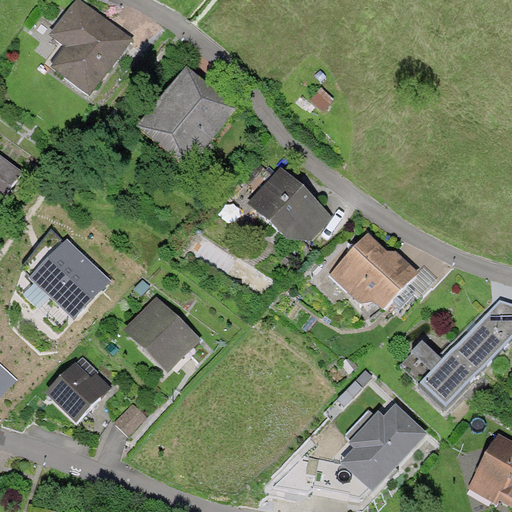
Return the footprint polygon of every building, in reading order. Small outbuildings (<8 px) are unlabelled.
[(96,12),(80,0),(77,0),(51,36),(67,48),(50,70),(92,100),(135,40),(96,12)] [(239,110),(188,68),(139,128),(189,170),(239,110)] [(23,174),(0,156),(0,204),(8,195),(23,174)] [(334,216),(284,170),(251,205),(289,241),(310,242),(334,216)] [(387,252),(371,236),(330,274),(374,320),(421,276),(399,253),(387,252)] [(111,267),(101,282),(114,291),(124,276),(111,267)] [(96,307),(48,270),(24,300),(68,335),(84,314),(88,317),(96,307)] [(144,279),(134,290),(142,297),(152,287),(144,279)] [(200,341),(156,299),(126,331),(169,373),(183,358),(200,341)] [(511,336),(511,303),(502,300),(472,331),(443,361),(423,342),(399,366),(443,408),(511,336)] [(99,374),(93,380),(76,364),(46,394),(74,423),(99,398),(111,386),(99,374)] [(135,405),(116,424),(129,436),(147,418),(135,405)] [(426,434),(395,406),(385,416),(381,413),(350,446),(355,451),(342,465),(320,461),(316,491),(350,496),(349,500),(364,502),(390,473),(426,434)] [(511,440),(500,434),(469,488),(498,505),(501,501),(511,507),(511,440)]
